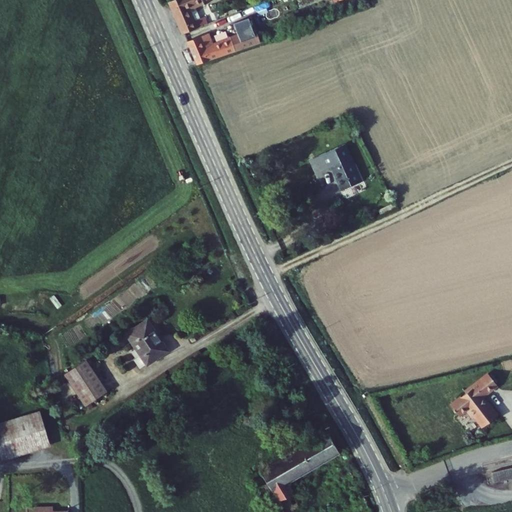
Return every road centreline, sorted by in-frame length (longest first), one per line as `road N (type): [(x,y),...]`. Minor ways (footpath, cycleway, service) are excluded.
road 1 (primary): [(144,0),(262,269),(362,444),(391,511)]
road 2 (track): [(266,276),(511,163)]
road 3 (track): [(75,426),(63,420),(48,329),(0,314)]
